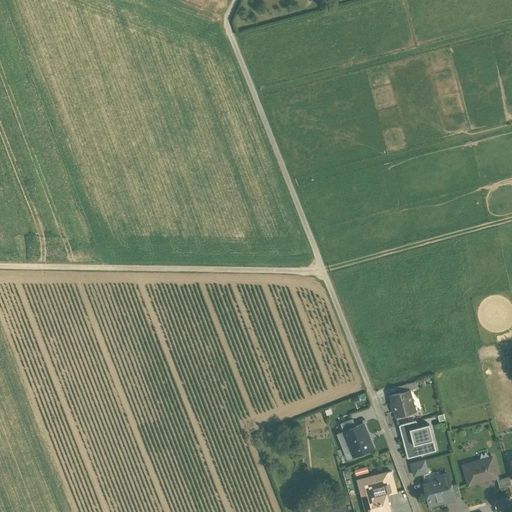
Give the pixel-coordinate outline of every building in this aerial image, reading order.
[(409,390),(391,395),(396,416),(415,411),(409,390)] [(352,419),(340,424),(343,431),(355,426),(352,419)] [(403,438),(405,437),(411,435),(409,429),(418,427),(416,421),(399,426),(403,438)] [(355,426),(343,431),(353,456),(372,449),(366,433),(367,432),(363,423),(355,426)] [(429,424),(418,427),(409,429),(411,435),(405,437),(408,448),(405,449),(408,458),(431,452),(428,441),(433,440),(429,424)] [(492,457),(463,465),(468,485),(497,477),(492,457)] [(424,460),(411,464),(414,475),(427,472),(424,460)] [(391,471),(358,480),(366,511),(387,511),(390,511),(386,494),(388,494),(396,492),(391,471)] [(448,474),(438,476),(439,480),(424,484),(426,491),(424,494),(425,498),(428,500),(430,505),(443,502),(446,497),(453,496),(453,495),(451,486),(448,474)] [(509,477),(497,480),(499,488),(511,485),(509,477)] [(457,484),(451,486),(453,495),(453,496),(454,499),(461,497),(457,484)]
